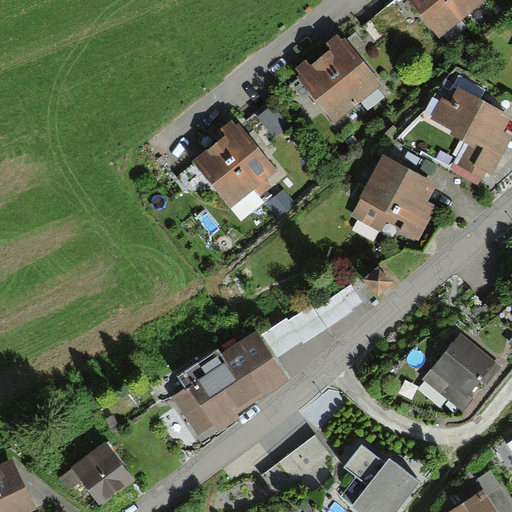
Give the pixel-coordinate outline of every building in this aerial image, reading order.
[(473,0),(403,0),(440,44),(482,9),(473,0)] [(336,39),(293,72),(333,123),(376,90),(336,39)] [(452,90),(429,129),(470,152),(460,170),(484,184),(507,145),(493,137),(503,120),(452,90)] [(230,126),(184,159),(220,210),(266,178),(230,126)] [(376,156),(342,217),(375,235),(381,225),(412,243),(431,209),(418,202),(427,184),(376,156)] [(281,387),(249,337),(213,360),(207,351),(171,374),(209,433),(281,387)] [(428,379),(468,411),(493,379),(454,347),(428,379)] [(102,447),(65,472),(91,511),(128,487),(102,447)] [(342,504),(351,511),(393,511),(412,488),(362,451),(343,476),(356,486),(342,504)] [(0,511),(24,511),(3,464),(0,465),(0,511)] [(507,511),(487,479),(479,483),(487,495),(458,511),(507,511)]
